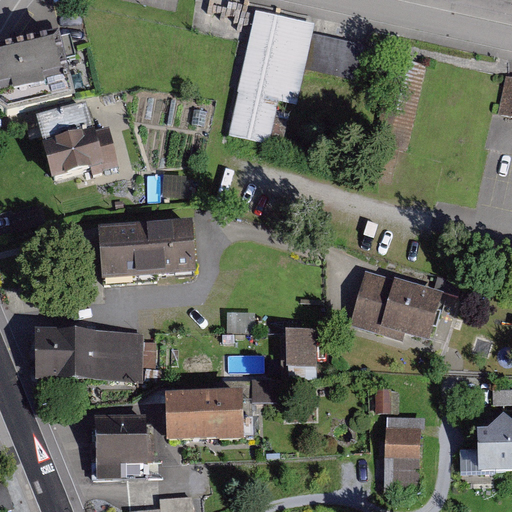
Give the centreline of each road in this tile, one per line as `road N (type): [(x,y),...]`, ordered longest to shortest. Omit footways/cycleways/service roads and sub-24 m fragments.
road 1 (residential): [(345,0),(511,37)]
road 2 (residential): [(57,511),(0,371)]
